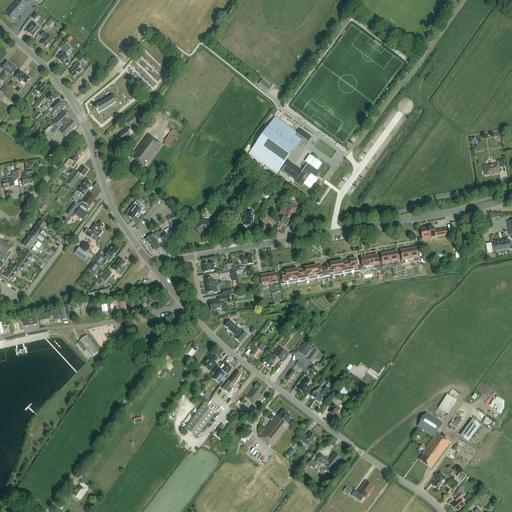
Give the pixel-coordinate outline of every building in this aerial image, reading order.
[(16,0),(6,12),(8,14),(6,15),(12,20),(13,18),(15,20),(29,3),(27,1),(26,2),(23,0),(16,0)] [(55,25),(50,20),(46,25),(50,29),(55,25)] [(33,36),(40,28),(32,22),(29,26),(31,28),(27,31),(33,36)] [(45,48),(53,39),(44,31),(40,36),(44,39),(40,43),(45,48)] [(60,47),(64,52),(56,58),(62,64),(69,58),(65,54),(71,49),(65,42),(60,47)] [(80,62),(84,58),(81,53),(76,57),(80,62)] [(12,75),(17,68),(7,61),(2,68),(5,70),(3,73),(2,73),(0,76),(0,78),(4,81),(7,76),(9,72),(12,75)] [(69,71),(70,72),(74,77),(81,72),(78,68),(81,65),(78,62),(72,66),(74,68),(69,71)] [(19,70),(14,78),(20,82),(21,81),(26,84),(31,78),(19,70)] [(267,92),(272,87),(262,79),(258,84),(267,92)] [(35,90),(36,91),(34,93),(34,92),(31,96),(34,99),(39,93),(41,95),(46,89),(47,89),(41,85),(40,86),(39,85),(35,90)] [(51,92),(46,98),(45,98),(40,103),(47,109),(51,104),(57,98),(51,92)] [(98,114),(105,110),(115,103),(116,100),(114,97),(111,96),(107,99),(100,103),(93,107),(98,114)] [(51,115),(54,118),(52,120),(54,122),(58,117),(57,115),(66,107),(60,101),(52,109),(54,112),(51,115)] [(166,110),(163,115),(168,119),(171,114),(166,110)] [(77,127),(64,113),(63,113),(53,123),(58,129),(65,137),(77,127)] [(136,121),(133,117),(127,121),(130,126),(136,121)] [(252,151),(249,154),(276,174),(279,170),(287,159),(289,157),(291,154),(293,151),(299,142),(304,146),(310,137),(300,129),(297,133),(275,118),(251,151),(252,151)] [(124,140),(130,135),(133,133),(130,128),(120,134),(121,135),(119,136),(121,140),(123,139),(124,140)] [(170,148),(179,133),(172,129),(163,144),(170,148)] [(41,130),(34,136),(36,139),(43,133),(41,130)] [(148,163),(162,145),(148,134),(131,157),(136,161),(133,166),(139,171),(142,166),(144,167),(148,162),(148,163)] [(78,148),(69,159),(75,164),(79,159),(78,159),(83,152),(78,148)] [(288,161),(282,169),(296,180),(295,182),(302,186),(304,184),(310,188),(318,178),(316,177),(320,172),(317,170),(321,163),(315,159),(317,156),(313,153),(311,156),(309,155),(304,161),(308,164),(301,173),(290,165),(292,163),(288,161)] [(485,171),(484,171),(485,174),(486,174),(486,175),(491,174),(492,174),(494,174),(499,173),(498,168),(505,167),(504,160),(497,161),(497,165),(484,167),(485,171)] [(83,177),(88,170),(82,166),(78,173),(75,171),(65,184),(71,189),(81,176),(83,177)] [(4,190),(9,189),(8,180),(3,181),(1,172),(0,171),(0,185),(3,185),(4,190)] [(15,188),(14,182),(17,179),(16,172),(12,172),(13,179),(8,180),(9,189),(15,188)] [(60,180),(65,184),(69,177),(64,173),(60,180)] [(77,191),(83,196),(91,185),(90,184),(91,183),(87,180),(86,182),(85,181),(77,191)] [(146,187),(151,192),(155,187),(150,183),(146,187)] [(75,215),(79,218),(83,221),(88,214),(86,212),(80,208),(81,206),(87,210),(92,203),(95,198),(89,194),(83,202),(83,203),(84,204),(82,206),(81,206),(75,215)] [(133,204),(125,215),(133,222),(139,213),(141,215),(146,209),(136,201),(133,204)] [(70,217),(78,206),(74,203),(69,211),(71,213),(69,216),(70,217)] [(287,225),(296,209),(297,207),(291,203),(290,206),(289,205),(286,204),(283,210),(282,209),(279,214),(281,216),(280,217),(282,218),(281,220),(282,221),(281,222),(286,225),(287,224),(287,225)] [(246,213),(245,217),(246,217),(246,226),(252,226),(253,214),(246,213)] [(167,217),(169,223),(177,221),(175,215),(167,217)] [(181,220),(169,224),(171,230),(183,226),(181,220)] [(210,233),(212,222),(202,220),(193,226),(199,235),(204,232),(210,233)] [(41,221),(37,226),(46,232),(47,231),(45,229),(47,226),(41,221)] [(98,226),(95,225),(90,231),(88,229),(84,234),(91,239),(94,234),(99,237),(103,232),(101,230),(104,226),(103,225),(103,224),(102,223),(100,223),(98,226)] [(37,226),(33,231),(42,237),(43,235),(41,234),(43,231),(45,233),(46,232),(37,226)] [(435,237),(434,231),(433,228),(430,228),(430,227),(420,229),(422,239),(430,238),(430,240),(435,239),(435,237)] [(157,249),(158,250),(176,239),(169,228),(164,231),(166,234),(165,234),(164,233),(165,233),(163,230),(158,233),(158,232),(153,235),(153,234),(145,239),(147,243),(148,243),(152,249),(153,248),(154,250),(155,250),(157,249)] [(33,231),(30,235),(38,242),(40,240),(38,239),(40,236),(42,238),(42,237),(33,231)] [(30,235),(26,240),(35,247),(35,246),(40,249),(42,247),(41,246),(42,244),(38,242),(30,235)] [(34,247),(35,247),(26,240),(22,245),(29,250),(29,251),(31,252),(32,250),(34,247)] [(495,243),(497,252),(509,249),(507,241),(495,243)] [(105,255),(108,258),(111,260),(113,256),(114,257),(119,249),(113,244),(107,252),(105,255)] [(7,254),(9,251),(11,249),(6,245),(1,251),(2,252),(5,254),(3,256),(5,258),(7,259),(9,255),(7,254)] [(85,261),(90,254),(80,247),(75,254),(85,261)] [(419,261),(416,248),(408,249),(410,259),(415,258),(416,262),(419,261)] [(410,259),(408,249),(401,251),(402,259),(403,264),(406,263),(405,260),(410,259)] [(21,255),(30,262),(34,256),(26,250),(25,250),(23,252),(24,253),(22,256),(21,255)] [(398,261),(397,251),(389,253),(390,263),(396,262),(396,265),(399,265),(398,261)] [(390,263),(389,253),(381,254),(382,261),(383,267),(386,267),(385,263),(390,263)] [(105,258),(100,254),(88,269),(93,273),(105,258)] [(20,258),(18,261),(26,267),(30,262),(21,255),(19,257),(20,258)] [(378,262),(377,255),(369,256),(371,266),(376,265),(376,269),(379,268),(378,262)] [(246,263),(246,265),(252,264),(251,256),(241,258),(242,264),(246,263)] [(371,266),(369,256),(361,258),(363,268),(363,271),(366,270),(365,267),(371,266)] [(358,269),(356,258),(350,259),(351,261),(342,262),(342,261),(330,263),(331,264),(326,265),(327,267),(321,268),(321,266),(317,267),(317,266),(305,268),(305,269),(297,270),(297,269),(285,271),(285,273),(281,273),(283,283),(322,276),(322,277),(329,276),(328,275),(358,269)] [(126,269),(122,267),(126,263),(122,260),(122,261),(120,259),(117,264),(116,263),(112,269),(117,273),(120,270),(124,273),(126,269)] [(11,264),(10,264),(22,272),(26,267),(18,261),(17,261),(15,263),(16,264),(14,267),(11,264)] [(210,272),(210,271),(212,271),(214,271),(214,267),(215,267),(215,266),(216,266),(216,263),(213,263),(203,265),(204,273),(210,272)] [(7,269),(16,276),(19,271),(22,273),(22,272),(10,264),(9,267),(10,267),(8,270),(7,269)] [(16,276),(7,269),(5,272),(6,273),(4,276),(12,282),(16,276)] [(112,273),(108,269),(97,283),(100,285),(103,280),(105,282),(112,273)] [(249,278),(255,277),(253,269),(247,270),(244,271),(244,274),(248,273),(249,278)] [(276,273),(268,274),(270,284),(275,283),(276,287),(279,286),(276,273)] [(270,284),(268,274),(260,276),(262,283),(263,289),(265,288),(265,285),(270,284)] [(207,289),(219,287),(222,286),(221,284),(219,284),(218,281),(212,282),(212,278),(205,279),(207,289)] [(218,298),(219,301),(209,302),(209,303),(210,303),(211,310),(225,308),(224,303),(227,302),(226,296),(218,297),(218,298)] [(80,303),(83,316),(86,316),(84,306),(89,305),(89,302),(80,303)] [(61,308),(63,320),(72,318),(71,314),(75,313),(74,309),(70,309),(70,304),(66,305),(67,307),(61,308)] [(92,315),(99,314),(97,305),(90,306),(92,315)] [(59,310),(50,311),(51,317),(55,316),(56,320),(61,319),(59,310)] [(169,313),(165,314),(166,324),(171,323),(174,317),(175,317),(174,316),(173,316),(169,316),(169,313)] [(36,316),(23,318),(25,326),(37,324),(36,316)] [(238,324),(236,326),(229,320),(224,326),(233,334),(240,326),(238,324)] [(240,326),(233,334),(236,336),(234,338),(240,343),(247,335),(242,330),(241,331),(239,329),(241,327),(240,326)] [(99,352),(87,336),(79,342),(84,349),(86,348),(92,357),(99,352)] [(153,340),(147,347),(152,352),(159,345),(153,340)] [(197,345),(194,342),(192,344),(191,343),(183,353),(191,358),(198,348),(196,347),(197,345)] [(261,353),(264,348),(260,345),(257,349),(254,347),(251,351),(252,352),(250,355),(256,360),(262,353),(261,353)] [(286,352),(279,347),(276,345),(266,359),(265,358),(261,364),(270,370),(274,363),(274,362),(275,362),(275,361),(277,358),(280,360),(286,352)] [(319,353),(314,349),(306,359),(312,363),(316,358),(319,360),(323,355),(320,353),(319,353)] [(175,354),(169,350),(167,353),(162,360),(166,362),(170,356),(173,357),(175,354)] [(215,362),(218,358),(213,354),(212,356),(210,354),(206,360),(201,365),(210,372),(215,365),(214,364),(215,362)] [(323,356),(318,364),(321,366),(327,358),(323,356)] [(216,365),(210,372),(214,375),(220,368),(216,365)] [(220,370),(215,377),(213,379),(218,383),(225,374),(227,375),(232,368),(227,365),(222,371),(220,370)] [(292,383),(298,374),(292,370),(286,378),(287,379),(286,380),(290,383),(291,382),(292,383)] [(234,386),(242,375),(237,372),(230,382),(228,381),(222,389),(229,394),(235,386),(234,386)] [(361,390),(365,384),(352,374),(347,380),(361,390)] [(306,385),(310,381),(307,378),(303,383),(302,382),(297,389),(304,394),(309,387),(306,385)] [(321,378),(316,384),(320,387),(325,381),(321,378)] [(339,384),(336,382),(327,393),(330,396),(330,395),(339,384)] [(260,393),(263,388),(257,383),(246,398),(255,404),(261,395),(260,393)] [(311,396),(315,400),(320,394),(323,390),(323,389),(320,387),(316,384),(315,386),(317,388),(316,391),(316,390),(311,396)] [(323,390),(320,394),(315,400),(320,403),(324,397),(327,393),(323,390)] [(446,413),(448,414),(456,401),(447,394),(437,410),(445,415),(446,413)] [(335,416),(340,409),(338,407),(342,402),(335,397),(331,402),(334,404),(331,407),(332,408),(329,412),(335,416)] [(241,410),(251,417),(257,408),(253,406),(249,410),(240,403),(237,408),(241,410)] [(203,404),(185,428),(197,437),(215,413),(203,404)] [(288,424),(293,418),(283,410),(278,416),(277,415),(274,419),(274,418),(273,419),(269,416),(268,418),(271,421),(258,437),(272,448),(290,426),(288,424)] [(422,449),(424,451),(422,454),(423,455),(419,460),(431,469),(450,444),(436,433),(443,423),(426,412),(417,426),(433,437),(425,448),(424,447),(422,449)] [(480,425),(472,419),(460,436),(468,442),(480,425)] [(222,423),(215,432),(219,435),(225,425),(222,423)] [(248,429),(240,439),(249,446),(252,443),(249,440),(254,433),(248,429)] [(304,437),(301,440),(301,441),(308,446),(315,437),(310,433),(305,438),(304,437)] [(291,448),(287,455),(292,458),(296,452),(291,448)] [(317,459),(315,462),(312,459),(308,465),(313,469),(317,465),(319,467),(322,463),(332,470),(340,460),(333,455),(328,461),(321,455),(317,459)] [(437,490),(442,483),(441,482),(442,481),(442,480),(445,477),(440,472),(437,476),(439,478),(438,480),(438,479),(433,486),(437,490)] [(466,477),(460,472),(457,477),(462,482),(466,477)] [(358,493),(355,490),(351,495),(360,502),(364,497),(365,498),(367,496),(369,494),(369,493),(373,487),(366,482),(358,493)] [(73,494),(72,495),(75,497),(76,498),(80,500),(83,496),(82,495),(86,490),(83,489),(80,486),(79,488),(77,487),(73,494)] [(348,495),(352,490),(347,487),(343,492),(348,495)] [(457,511),(464,505),(460,499),(463,497),(460,494),(454,499),(456,502),(452,506),(457,511)] [(490,511),(495,506),(491,502),(486,509),(489,511),(490,511)]
